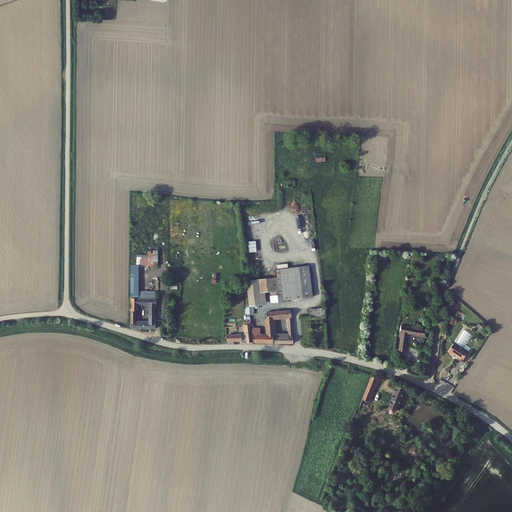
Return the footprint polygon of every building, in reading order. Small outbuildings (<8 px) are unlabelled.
[(156,277),(156,245),(146,245),(146,263),(130,263),(130,277),(154,277),(156,277)] [(245,280),(249,314),(251,314),(250,305),(259,305),(258,293),(268,292),(269,302),(308,297),(304,267),(275,270),(275,277),(245,280)] [(139,296),(139,303),(143,303),(143,296),(154,296),(154,277),(130,277),(129,296),(130,296),(139,296)] [(139,296),(130,296),(130,308),(135,308),(138,308),(138,303),(139,303),(139,296)] [(154,296),(143,296),(143,303),(148,303),(149,307),(147,307),(147,312),(148,312),(148,319),(138,319),(138,325),(154,326),(154,307),(155,307),(155,296),(154,296)] [(324,308),(309,308),(310,321),(324,320),(324,308)] [(290,310),(266,312),(266,319),(264,319),(266,335),(261,335),(251,334),(252,343),(271,343),(271,333),(274,333),(272,319),(287,317),(288,333),(288,336),(276,336),(277,344),(292,344),(292,331),(290,310)] [(230,326),(225,327),(226,342),(240,342),(241,344),(251,344),(249,324),(242,325),(243,336),(241,336),(241,335),(231,335),(230,326)] [(480,324),(476,329),(482,335),(486,330),(480,324)] [(412,328),(401,326),(400,332),(402,333),(399,349),(404,350),(406,333),(424,336),(425,331),(418,330),(419,327),(412,326),(412,328)] [(473,336),(464,330),(455,343),(464,350),(473,336)] [(271,333),(271,343),(277,344),(276,336),(288,336),(288,333),(274,333),(271,333)] [(466,356),(467,354),(468,353),(467,351),(464,350),(455,343),(449,351),(451,352),(451,354),(455,356),(455,355),(459,358),(458,359),(464,363),(468,357),(466,356)] [(374,381),(364,404),(372,407),(381,383),(374,381)] [(399,390),(391,412),(399,415),(408,393),(399,390)]
